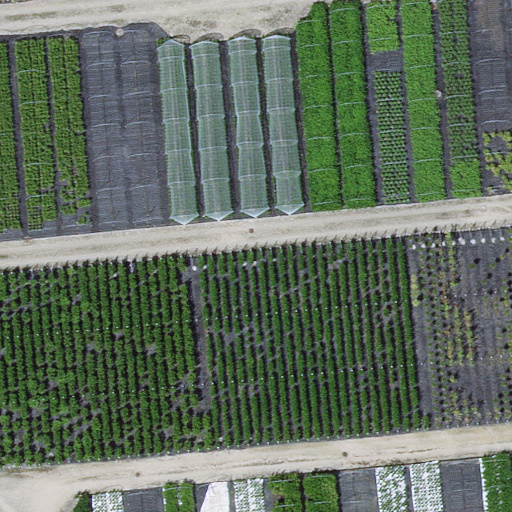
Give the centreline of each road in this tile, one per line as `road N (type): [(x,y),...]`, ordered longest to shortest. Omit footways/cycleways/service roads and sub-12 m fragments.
road 1 (track): [(511,208),(0,257)]
road 2 (track): [(11,511),(69,484),(511,437)]
road 3 (track): [(0,22),(227,0)]
